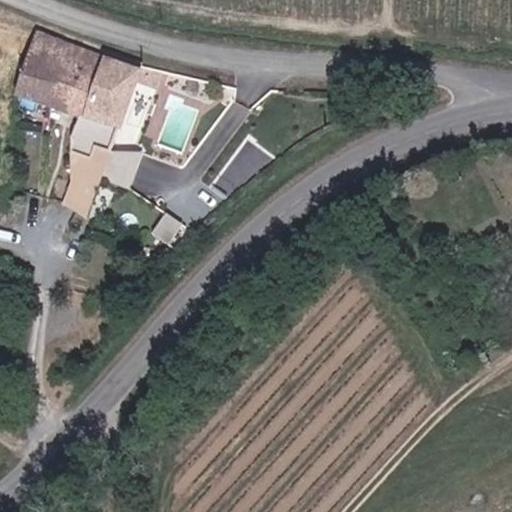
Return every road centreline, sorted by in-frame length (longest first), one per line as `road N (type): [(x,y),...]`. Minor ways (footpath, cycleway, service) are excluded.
road 1 (tertiary): [(508,104),(354,162),(279,216),(0,495)]
road 2 (unclassified): [(34,0),(142,38),(236,59),(437,73),(496,88),(508,104)]
